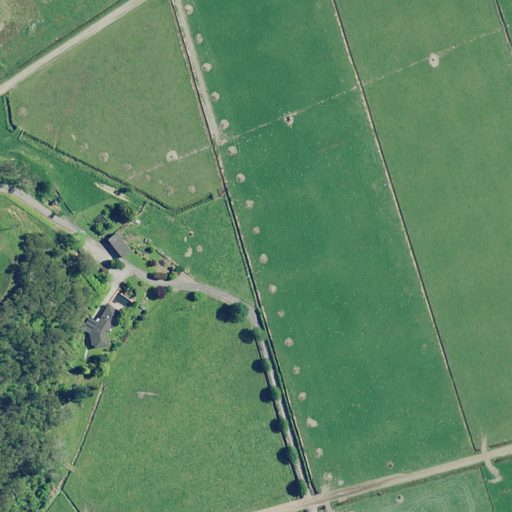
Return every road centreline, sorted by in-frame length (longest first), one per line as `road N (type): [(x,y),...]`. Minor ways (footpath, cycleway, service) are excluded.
road 1 (track): [(263,511),(511,447)]
road 2 (track): [(0,191),(22,192),(165,265)]
